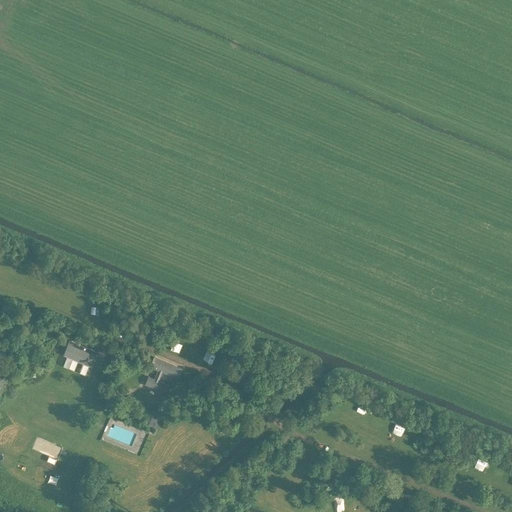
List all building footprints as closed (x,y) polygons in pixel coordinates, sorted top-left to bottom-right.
[(63,355),(91,366),(97,352),(70,341),(63,355)] [(159,382),(162,375),(178,382),(183,371),(154,359),(151,366),(149,369),(157,373),(154,379),(149,377),(148,380),(145,385),(163,393),(165,393),(166,392),(170,394),(172,388),(168,387),(168,386),(159,382)] [(241,362),(235,378),(245,381),(251,366),(241,362)] [(149,425),(157,428),(159,421),(153,419),(152,418),(149,425)] [(314,423),(309,430),(317,435),(322,428),(314,423)] [(392,433),(402,436),(405,426),(395,423),(392,433)] [(33,449),(58,458),(62,447),(37,438),(33,449)] [(478,457),(474,466),(483,471),(487,461),(478,457)] [(51,474),(49,482),(56,484),(59,477),(51,474)]
